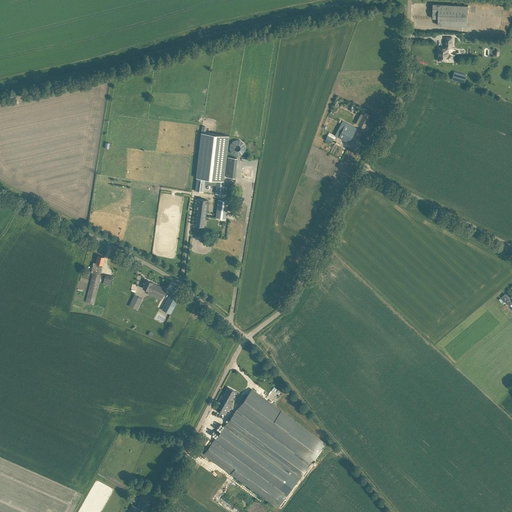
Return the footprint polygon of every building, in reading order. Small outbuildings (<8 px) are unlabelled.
[(467,21),(468,5),(433,4),(432,18),(438,18),(438,25),(462,26),(462,21),(467,21)] [(441,61),(445,61),(445,60),(448,60),(452,60),(452,55),(448,55),(449,47),(452,47),(452,37),(445,37),(445,47),(443,47),(443,46),(440,46),(440,47),(439,47),(438,60),(441,60),(441,61)] [(454,71),(452,79),(464,83),(467,75),(454,71)] [(366,124),(370,115),(364,112),(358,124),(365,128),(367,125),(366,124)] [(349,142),(356,128),(346,123),(339,137),(349,142)] [(200,133),(194,178),(202,179),(213,181),(221,182),(228,137),(200,133)] [(230,140),(230,154),(245,154),(244,140),(230,140)] [(227,156),(226,177),(235,177),(237,157),(227,156)] [(194,178),(192,190),(200,191),(202,179),(194,178)] [(213,181),(211,193),(220,194),(221,182),(213,181)] [(195,219),(194,225),(204,227),(205,220),(208,200),(198,199),(195,219)] [(218,200),(216,217),(226,219),(228,201),(218,200)] [(98,255),(96,263),(102,264),(103,261),(104,257),(98,255)] [(93,272),(86,301),(94,303),(101,274),(100,274),(101,269),(92,267),(91,272),(93,272)] [(103,283),(110,285),(112,276),(105,274),(103,283)] [(143,288),(162,297),(166,289),(146,279),(143,288)] [(161,309),(170,314),(180,296),(171,291),(161,309)] [(502,297),(510,306),(511,303),(511,300),(505,294),(502,297)] [(129,306),(136,309),(142,298),(134,295),(129,306)] [(231,400),(236,391),(228,387),(223,395),(222,395),(214,408),(225,414),(233,401),(231,400)] [(205,454),(277,507),(325,443),(252,389),(205,454)] [(144,511),(149,503),(140,498),(136,506),(132,504),(128,511),(144,511)]
